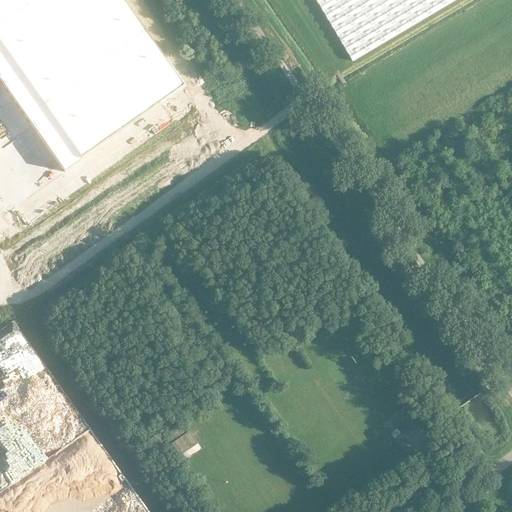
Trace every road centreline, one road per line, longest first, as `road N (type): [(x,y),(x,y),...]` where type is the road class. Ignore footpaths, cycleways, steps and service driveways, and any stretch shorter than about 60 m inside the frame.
road 1 (unclassified): [(511,393),(237,0)]
road 2 (track): [(0,297),(33,292),(306,98)]
